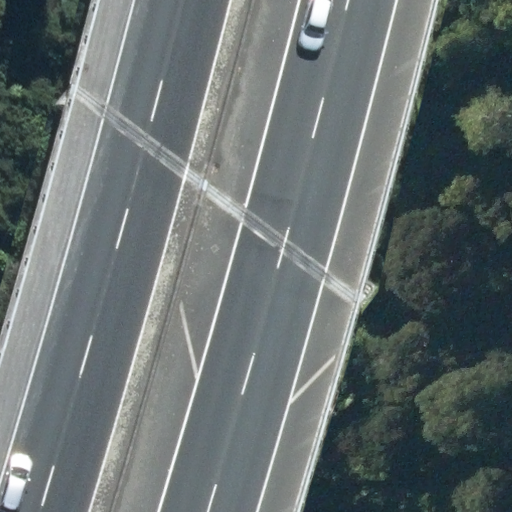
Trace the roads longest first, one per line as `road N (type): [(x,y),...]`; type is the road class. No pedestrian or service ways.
road 1 (motorway): [(25,511),(168,0)]
road 2 (motorway): [(328,0),(191,511)]
